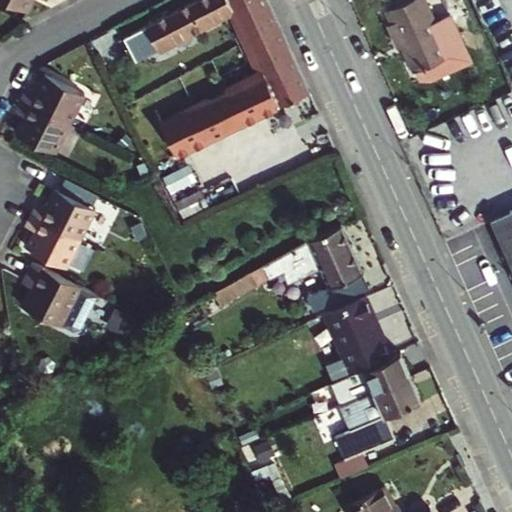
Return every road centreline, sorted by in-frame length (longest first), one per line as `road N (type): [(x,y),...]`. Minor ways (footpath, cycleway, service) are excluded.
road 1 (tertiary): [(511,454),(308,0)]
road 2 (residential): [(116,0),(0,70)]
road 3 (unknown): [(385,170),(511,126)]
